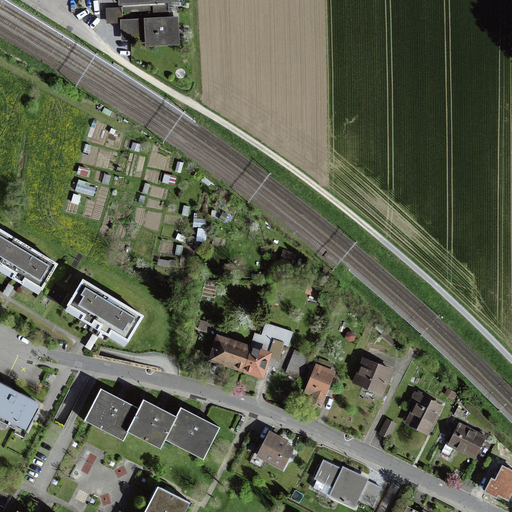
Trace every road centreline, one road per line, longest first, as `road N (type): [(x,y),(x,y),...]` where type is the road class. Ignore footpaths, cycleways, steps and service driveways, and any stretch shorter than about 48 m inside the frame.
road 1 (residential): [(0,344),(232,397),(490,511)]
road 2 (track): [(511,359),(329,197),(200,108)]
